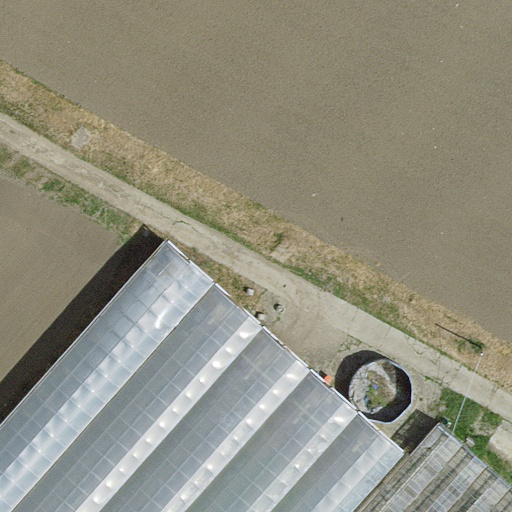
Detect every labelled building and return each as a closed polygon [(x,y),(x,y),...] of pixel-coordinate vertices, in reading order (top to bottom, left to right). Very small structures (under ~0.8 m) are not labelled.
[(192,0),(68,0),(0,75),(0,77),(67,138),(192,0)] [(0,0),(0,44),(40,0),(0,0)] [(353,0),(226,0),(108,130),(178,193),(353,0)] [(500,0),(377,0),(210,184),(277,245),(500,0)] [(511,155),(511,8),(305,236),(379,302),(511,155)] [(511,298),(511,177),(405,295),(465,349),(511,298)] [(0,238),(27,209),(0,184),(0,238)] [(0,404),(127,265),(60,204),(0,270),(0,404)] [(356,511),(511,511),(511,485),(439,420),(356,511)]
